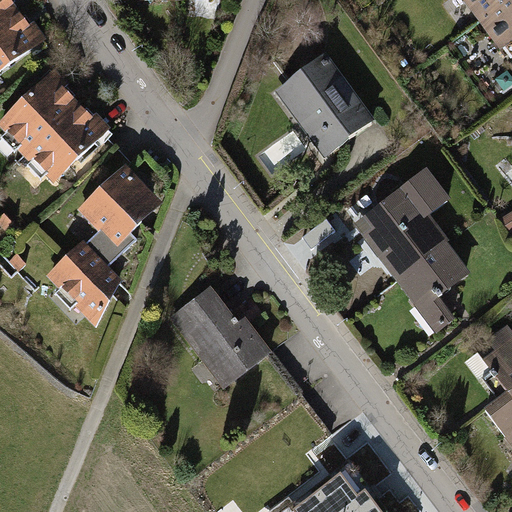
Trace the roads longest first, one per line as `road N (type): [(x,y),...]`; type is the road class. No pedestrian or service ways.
road 1 (residential): [(192,151),(463,511)]
road 2 (residential): [(192,151),(75,476)]
road 3 (residential): [(80,0),(192,151)]
road 4 (residential): [(255,0),(192,151)]
